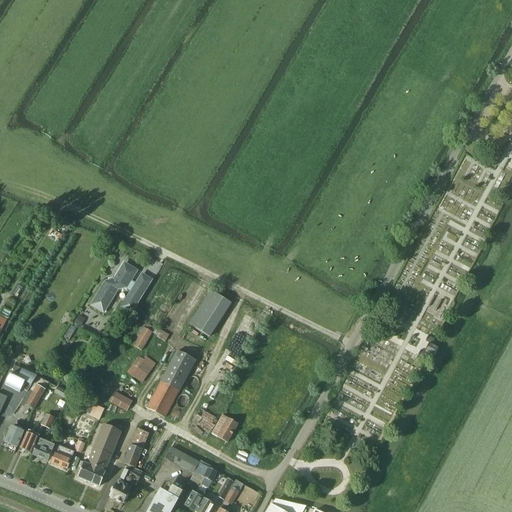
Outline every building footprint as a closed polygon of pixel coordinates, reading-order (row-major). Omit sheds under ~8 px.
[(116,290),(121,289),(125,288),(131,291),(124,303),(133,308),(144,291),(135,285),(134,287),(128,283),(132,277),(120,270),(114,280),(105,282),(91,305),(103,313),(116,290)] [(209,337),(230,303),(210,291),(189,324),(209,337)] [(0,313),(0,314),(8,318),(11,312),(2,308),(0,313)] [(74,323),(80,327),(85,319),(78,315),(74,323)] [(165,342),(168,336),(160,331),(160,332),(144,323),(142,327),(139,326),(129,344),(141,351),(151,333),(157,336),(156,337),(165,342)] [(428,336),(425,341),(429,343),(431,345),(435,339),(428,335),(428,336)] [(429,343),(424,351),(433,356),(437,348),(431,345),(429,343)] [(416,360),(421,362),(422,359),(423,359),(426,353),(420,350),(416,360)] [(179,392),(195,361),(177,351),(160,382),(146,409),(164,418),(172,403),(178,391),(179,392)] [(142,383),(156,364),(146,357),(144,360),(138,357),(127,374),(142,383)] [(35,377),(36,376),(14,367),(4,385),(19,392),(21,389),(26,392),(35,377)] [(25,405),(33,409),(42,394),(44,390),(36,386),(25,405)] [(71,395),(66,392),(57,387),(54,393),(67,401),(71,395)] [(109,402),(117,407),(126,412),(131,402),(114,393),(109,402)] [(94,407),(90,416),(95,419),(98,420),(99,421),(101,414),(103,409),(101,409),(95,406),(94,407)] [(49,430),(54,418),(45,415),(40,426),(49,430)] [(227,443),(228,442),(237,425),(222,416),(211,434),(227,443)] [(103,425),(95,445),(113,452),(117,442),(120,433),(103,425)] [(17,447),(23,432),(11,427),(4,442),(16,448),(17,447)] [(134,468),(142,450),(149,434),(137,429),(130,445),(123,464),(134,468)] [(39,437),(40,436),(39,436),(27,430),(26,434),(19,449),(31,454),(38,439),(39,437)] [(51,452),(53,446),(44,442),(39,440),(36,445),(32,455),(47,462),(51,452)] [(84,444),(78,442),(74,451),(81,454),(84,444)] [(98,487),(104,473),(113,452),(95,445),(86,465),(80,462),(78,467),(82,468),(78,478),(98,487)] [(67,469),(73,453),(59,447),(56,455),(54,454),(50,463),(67,469)] [(165,460),(192,474),(193,474),(199,462),(171,448),(165,460)] [(76,468),(79,459),(74,457),(70,466),(76,468)] [(194,473),(211,482),(217,473),(199,464),(194,473)] [(135,487),(142,473),(127,467),(120,480),(135,487)] [(227,479),(217,497),(223,501),(233,483),(227,479)] [(123,504),(130,489),(125,487),(126,485),(118,481),(117,482),(110,496),(111,497),(110,499),(113,500),(114,499),(116,500),(118,502),(120,502),(123,504)] [(231,506),(242,486),(234,482),(231,488),(224,501),(231,506)] [(172,486),(167,495),(177,501),(182,492),(172,486)] [(170,511),(177,501),(167,495),(160,491),(147,511),(170,511)] [(202,499),(205,494),(199,491),(196,495),(192,492),(184,506),(194,511),(202,499)] [(194,511),(209,511),(213,505),(211,504),(213,499),(208,496),(205,501),(203,499),(195,511),(194,511)]
